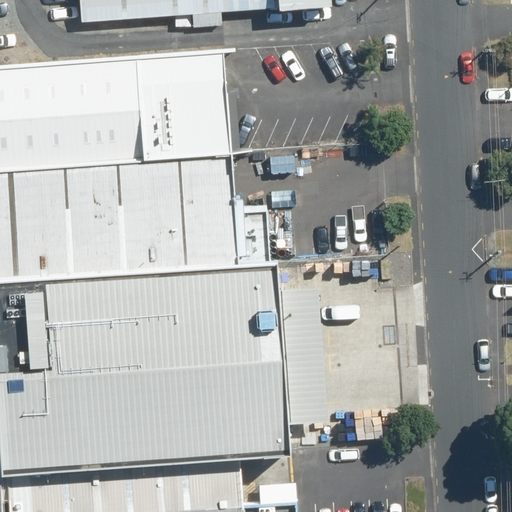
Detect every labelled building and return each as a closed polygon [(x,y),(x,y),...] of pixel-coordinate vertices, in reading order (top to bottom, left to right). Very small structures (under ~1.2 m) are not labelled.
[(77,0),(79,19),(333,0),(77,0)] [(220,49),(0,64),(0,166),(228,149),(220,49)] [(0,275),(236,259),(228,149),(0,166),(0,275)] [(236,259),(0,275),(0,332),(3,369),(10,465),(239,448),(296,444),(282,255),(236,259)] [(10,465),(3,369),(0,369),(0,471),(11,470),(10,465)] [(239,448),(10,465),(11,470),(13,511),(297,511),(297,496),(243,500),(239,448)] [(0,511),(13,511),(11,470),(0,471),(0,511)]
